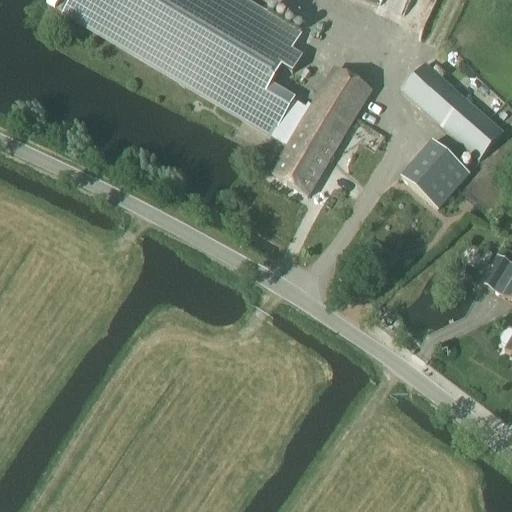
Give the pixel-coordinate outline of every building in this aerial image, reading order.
[(235,0),(71,0),(62,16),(247,126),(272,141),(293,105),(269,90),(280,70),(292,77),(302,60),(291,53),(300,38),(235,0)] [(479,166),(503,139),(425,70),(401,97),(479,166)] [(308,201),(371,95),(335,73),(312,111),(308,108),(306,112),(293,105),(272,141),(271,142),(288,152),(271,180),(308,201)] [(437,214),(469,178),(432,145),(401,182),(437,214)] [(503,278),(509,267),(497,260),(490,271),(492,272),(503,278)] [(511,285),(502,301),(511,307),(511,336),(509,335),(506,335),(501,344),(502,347),(507,350),(504,355),(511,360),(510,362),(511,363),(511,285)]
